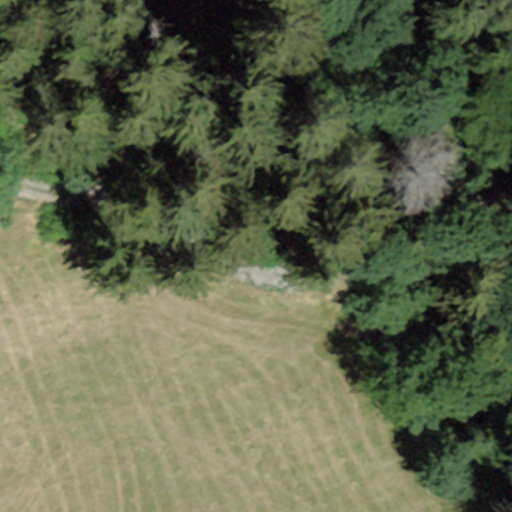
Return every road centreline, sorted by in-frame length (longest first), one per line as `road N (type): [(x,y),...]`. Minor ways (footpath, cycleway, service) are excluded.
road 1 (track): [(0,187),(311,252)]
road 2 (track): [(311,252),(511,223)]
